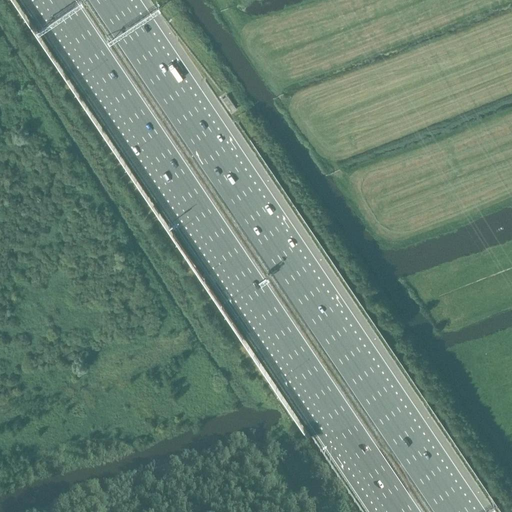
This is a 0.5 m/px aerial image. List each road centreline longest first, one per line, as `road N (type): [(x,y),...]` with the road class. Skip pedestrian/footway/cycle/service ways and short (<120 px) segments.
road 1 (motorway): [(58,0),(403,511)]
road 2 (motorway): [(454,511),(110,0)]
